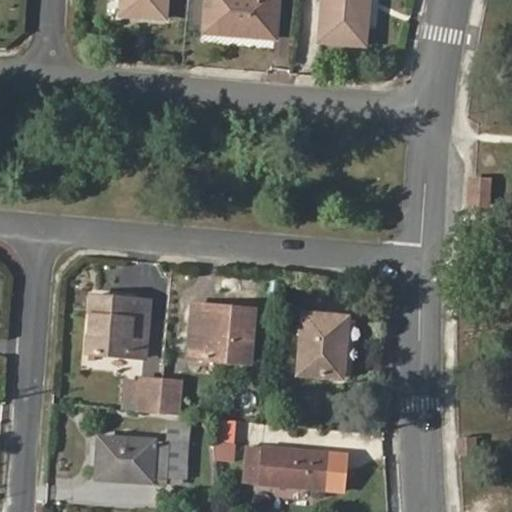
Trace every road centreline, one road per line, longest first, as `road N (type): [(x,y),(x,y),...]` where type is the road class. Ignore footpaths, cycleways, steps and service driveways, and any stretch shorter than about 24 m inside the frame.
road 1 (residential): [(435,110),(47,68)]
road 2 (residential): [(44,231),(422,259)]
road 3 (residential): [(44,231),(23,511)]
road 4 (residential): [(422,259),(429,511)]
road 5 (residential): [(435,110),(422,259)]
